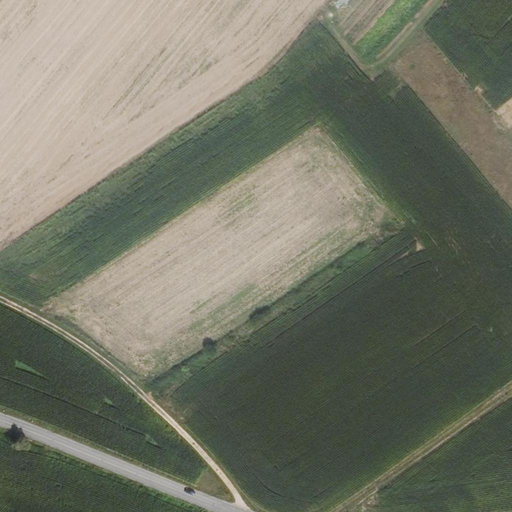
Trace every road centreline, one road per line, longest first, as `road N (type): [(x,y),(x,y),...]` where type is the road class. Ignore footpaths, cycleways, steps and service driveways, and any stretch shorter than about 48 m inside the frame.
road 1 (track): [(243,511),(151,400),(0,294)]
road 2 (secondary): [(229,511),(0,423)]
road 3 (track): [(511,391),(345,511)]
